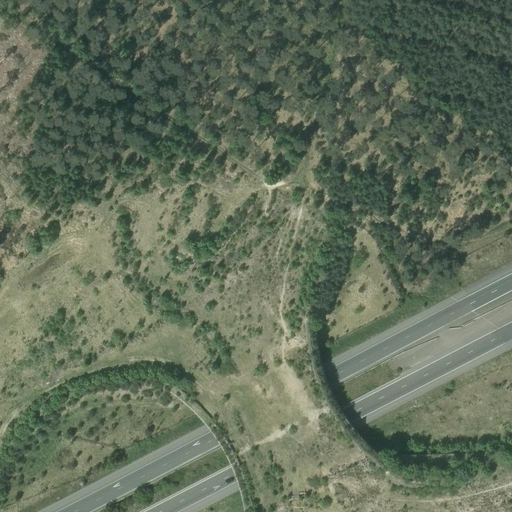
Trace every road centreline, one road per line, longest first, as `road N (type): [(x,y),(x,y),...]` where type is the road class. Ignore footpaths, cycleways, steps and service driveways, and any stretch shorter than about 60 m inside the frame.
road 1 (motorway): [(511,282),(67,511)]
road 2 (motorway): [(163,511),(511,331)]
